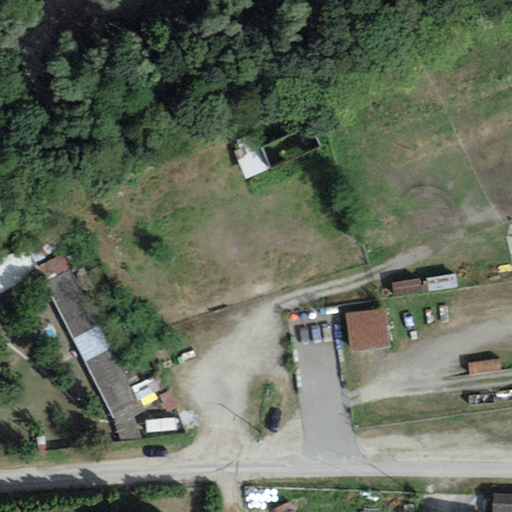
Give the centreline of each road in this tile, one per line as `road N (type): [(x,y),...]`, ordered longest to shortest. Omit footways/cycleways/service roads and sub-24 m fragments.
road 1 (residential): [(0,486),(301,466),(511,472)]
road 2 (unknown): [(203,471),(217,415),(264,345),(325,303),(400,267)]
